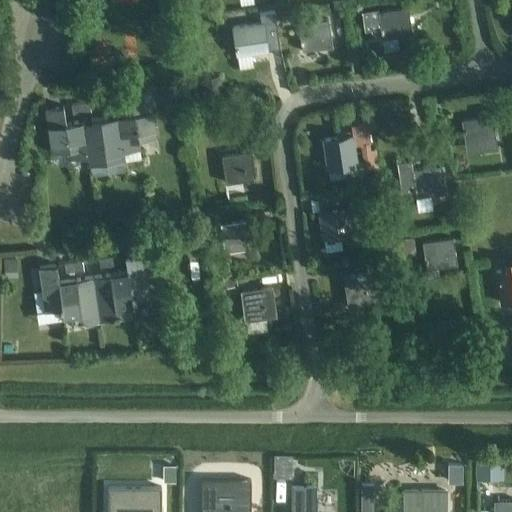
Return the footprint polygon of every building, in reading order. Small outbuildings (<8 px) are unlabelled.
[(411,34),(407,7),(377,12),(381,39),(411,34)] [(294,14),(281,15),(282,24),(294,23),(294,14)] [(327,19),(297,23),(301,51),(332,46),(327,19)] [(267,50),(263,22),(232,27),(236,54),(267,50)] [(359,55),(361,69),(373,67),(371,54),(359,55)] [(221,90),(220,76),(204,78),(205,92),(221,90)] [(180,109),(178,92),(166,93),(167,99),(164,99),(166,111),(180,109)] [(138,140),(139,140),(156,138),(149,93),(131,96),(133,113),(134,113),(138,140)] [(123,97),(114,98),(115,107),(120,107),(125,106),(123,97)] [(107,109),(110,108),(115,107),(114,98),(105,99),(107,109)] [(81,112),(85,112),(90,111),(88,102),(80,103),(81,112)] [(80,103),(71,104),(72,114),(76,113),(81,112),(80,103)] [(65,123),(66,122),(63,105),(45,108),(51,153),(69,150),(65,123)] [(115,107),(110,108),(112,116),(117,115),(121,114),(120,107),(115,107)] [(384,110),(373,112),(376,125),(387,123),(384,110)] [(81,112),(76,113),(77,121),(82,120),(87,119),(85,112),(81,112)] [(134,113),(133,113),(121,114),(117,115),(122,152),(123,151),(140,149),(139,140),(138,140),(134,113)] [(124,160),(123,151),(122,152),(117,115),(112,116),(100,118),(106,162),(124,160)] [(215,118),(218,135),(231,132),(228,116),(215,118)] [(491,116),(461,121),(465,145),(481,143),(482,150),(496,147),(491,116)] [(88,165),(106,162),(100,118),(87,119),(82,120),(88,157),(87,157),(88,165)] [(88,157),(82,120),(77,121),(66,122),(65,123),(69,150),(70,159),(87,157),(88,157)] [(193,135),(204,133),(202,120),(191,122),(193,135)] [(353,146),(360,145),(369,143),(370,143),(367,122),(350,124),(351,132),(336,134),(336,138),(322,140),(326,167),(356,163),(353,146)] [(370,150),(361,151),(363,169),(378,167),(376,149),(370,150)] [(250,151),(221,156),(225,183),(254,178),(250,151)] [(410,161),(396,163),(401,193),(414,190),(415,197),(445,193),(441,166),(412,170),(410,161)] [(351,232),(347,205),(346,195),(317,199),(323,237),(351,232)] [(454,209),(444,210),(445,217),(446,222),(456,221),(455,216),(454,209)] [(249,220),(220,224),(218,214),(214,214),(216,233),(221,233),(224,251),(253,247),(249,220)] [(400,219),(394,220),(394,224),(395,230),(406,229),(405,223),(400,219)] [(397,250),(393,228),(382,230),(383,237),(381,237),(383,252),(397,250)] [(415,252),(413,238),(401,239),(403,253),(415,252)] [(439,276),(438,268),(456,265),(452,238),(422,242),(427,278),(439,276)] [(132,299),(133,302),(136,298),(150,296),(143,251),(124,254),(126,271),(110,273),(113,291),(130,289),(132,299)] [(107,257),(109,266),(118,264),(117,255),(107,257)] [(99,258),(100,267),(109,266),(107,257),(99,258)] [(15,258),(1,259),(2,272),(15,272),(15,258)] [(82,260),(73,262),(74,270),(84,269),(82,260)] [(511,301),(511,260),(494,264),(500,303),(511,301)] [(65,263),(66,272),(74,270),(73,262),(65,263)] [(78,297),(76,278),(59,281),(57,264),(38,266),(45,311),(58,309),(62,312),(62,308),(63,308),(61,299),(78,297)] [(133,307),(133,302),(132,299),(130,289),(113,291),(110,273),(93,276),(100,321),(117,319),(120,314),(120,309),(133,307)] [(372,273),(342,277),(347,305),(376,300),(372,273)] [(82,324),(100,321),(93,276),(76,278),(78,297),(61,299),(63,308),(62,308),(62,312),(63,318),(77,316),(77,320),(82,324)] [(234,286),(232,277),(221,279),(222,288),(234,286)] [(267,330),(265,316),(274,315),(270,287),(241,292),(247,332),(267,330)] [(504,348),(503,334),(487,334),(487,349),(504,348)] [(275,456),(274,476),(290,476),(291,456),(275,456)] [(445,466),(457,478),(466,470),(454,458),(445,466)] [(494,462),(469,462),(471,478),(493,478),(494,462)] [(68,511),(69,476),(0,475),(0,511),(68,511)] [(250,511),(251,479),(201,479),(201,505),(208,505),(207,511),(250,511)] [(373,483),(361,483),(361,495),(373,495),(373,483)] [(160,511),(161,487),(108,486),(107,511),(160,511)] [(291,511),(314,511),(315,486),(292,486),(291,511)] [(445,511),(446,491),(404,491),(403,511),(445,511)] [(511,511),(511,500),(497,501),(496,511),(511,511)]
